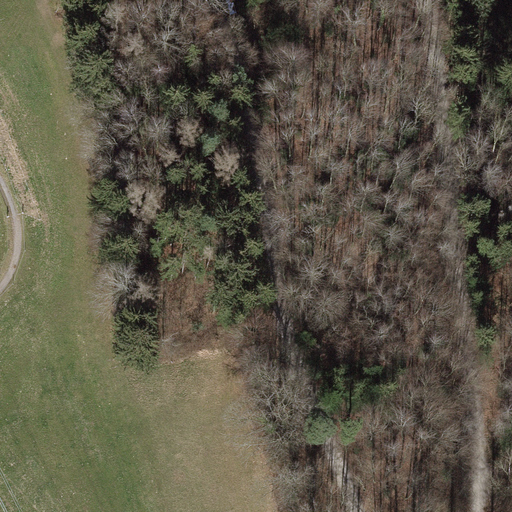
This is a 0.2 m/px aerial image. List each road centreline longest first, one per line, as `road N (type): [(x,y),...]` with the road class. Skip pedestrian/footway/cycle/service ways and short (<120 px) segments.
road 1 (track): [(211,0),(228,37),(290,329),(351,511)]
road 2 (track): [(477,511),(459,280),(419,0)]
